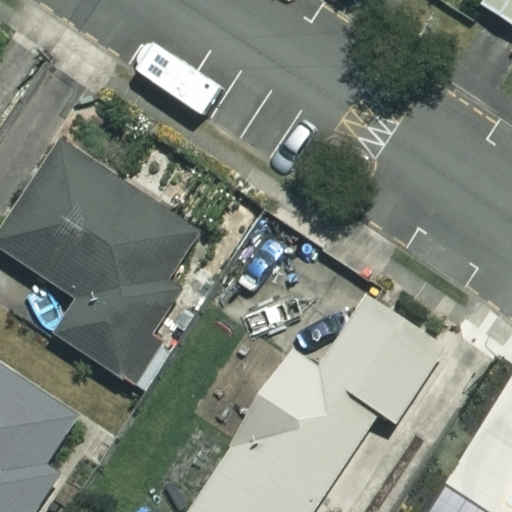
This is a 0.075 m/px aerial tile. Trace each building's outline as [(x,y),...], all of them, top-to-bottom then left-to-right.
[(511,0),(503,0),(491,18),(511,33),(511,0)] [(208,244),(69,155),(0,263),(0,294),(39,319),(57,292),(89,312),(66,348),(137,393),(192,307),(175,296),(208,244)] [(469,368),(380,308),(329,383),(306,367),(208,511),(333,511),(357,477),(384,495),(469,368)] [(188,511),(286,356),(211,310),(85,511),(188,511)] [(46,511),(95,434),(0,375),(0,511),(46,511)]
